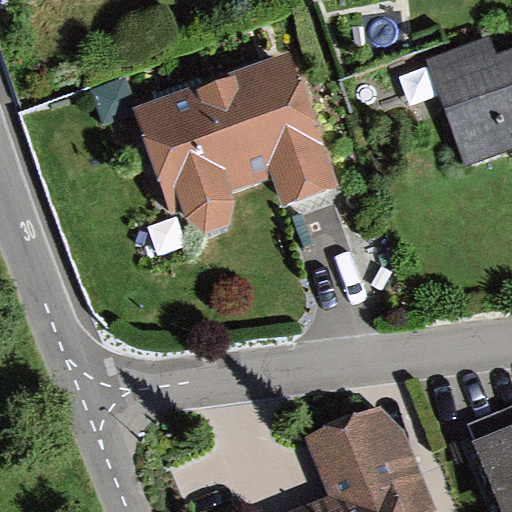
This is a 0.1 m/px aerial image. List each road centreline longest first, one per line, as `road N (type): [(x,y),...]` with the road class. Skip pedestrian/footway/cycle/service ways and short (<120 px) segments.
road 1 (residential): [(91,407),(143,386),(511,335)]
road 2 (residential): [(0,172),(91,407)]
